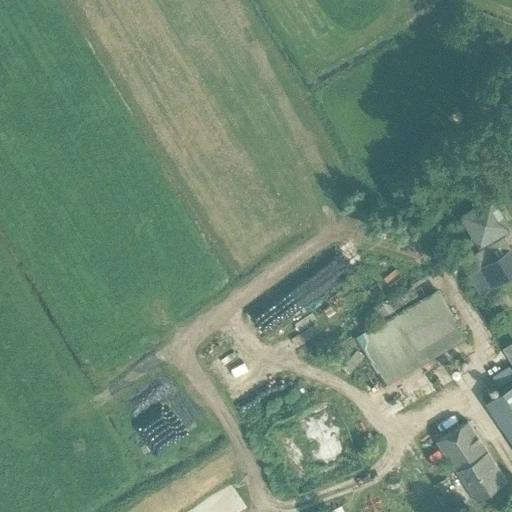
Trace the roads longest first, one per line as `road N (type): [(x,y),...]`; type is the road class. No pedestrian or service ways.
road 1 (track): [(260,511),(233,423),(188,345),(344,229),(438,268)]
road 2 (track): [(277,511),(384,469),(397,432)]
